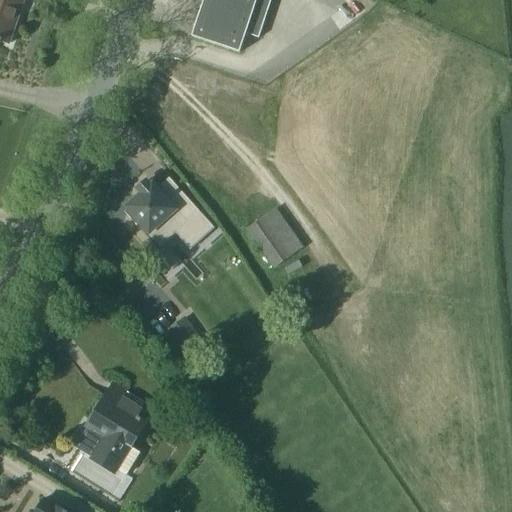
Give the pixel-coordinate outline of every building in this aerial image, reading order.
[(0,0),(0,39),(11,43),(25,0),(0,0)] [(204,0),(192,37),(240,53),(246,35),(259,39),(272,0),(204,0)] [(144,223),(155,234),(169,220),(179,231),(201,209),(178,185),(166,196),(154,184),(152,185),(148,180),(139,189),(142,193),(138,198),(133,198),(130,201),(129,206),(128,207),(132,211),(129,214),(141,226),(144,223)] [(294,255),(266,216),(246,230),(273,269),(294,255)] [(205,343),(186,317),(168,330),(186,356),(187,355),(195,367),(212,356),(203,344),(205,343)] [(155,410),(114,384),(90,422),(92,422),(76,448),(92,458),(92,459),(115,474),(118,469),(127,475),(141,453),(132,447),(155,410)] [(185,421),(181,429),(192,435),(197,427),(185,421)] [(64,511),(55,506),(53,505),(46,501),(46,500),(45,499),(44,501),(37,511),(64,511)]
